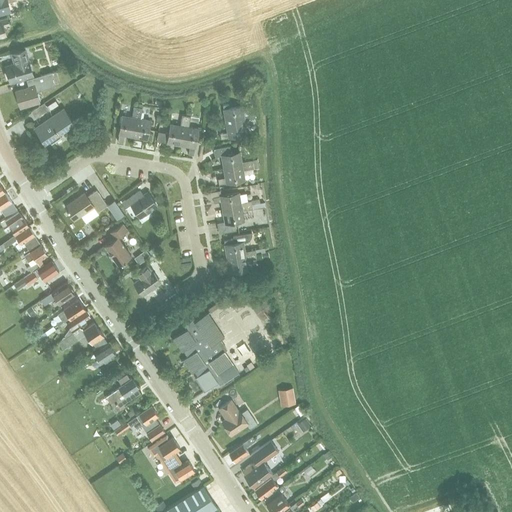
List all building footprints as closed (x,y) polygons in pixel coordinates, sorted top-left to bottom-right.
[(7,2),(15,0),(0,0),(0,13),(9,11),(7,2)] [(0,35),(0,37),(5,36),(4,34),(5,34),(3,25),(8,24),(7,17),(0,19),(0,35)] [(27,69),(30,68),(24,49),(11,53),(14,63),(4,66),(9,83),(29,77),(27,69)] [(51,71),(39,75),(26,79),(28,86),(15,90),(19,107),(38,101),(35,91),(54,85),(52,78),(53,78),(51,71)] [(54,100),(46,106),(48,109),(49,110),(58,104),(54,100)] [(35,118),(48,109),(46,106),(43,102),(30,111),(35,118)] [(249,106),(241,107),(241,106),(229,108),(228,104),(222,105),(225,123),(255,118),(254,114),(251,114),(249,106)] [(132,136),(137,107),(133,106),(131,117),(121,115),(117,141),(122,142),(124,134),(132,136)] [(142,107),(137,107),(132,136),(150,139),(151,133),(147,132),(149,120),(142,119),(143,112),(141,111),(142,107)] [(57,133),(72,122),(63,108),(34,128),(43,142),(48,139),(50,143),(60,136),(57,133)] [(180,144),(185,115),(181,114),(179,125),(170,124),(168,136),(163,135),(162,141),(180,144)] [(190,116),(185,115),(180,144),(189,146),(187,154),(193,154),(197,129),(188,127),(190,116)] [(255,118),(225,123),(227,131),(219,133),(220,138),(246,134),(244,124),(255,122),(255,118)] [(257,158),(252,159),(241,161),(239,151),(230,153),(229,145),(212,147),(213,156),(221,155),(223,168),(258,162),(257,158)] [(258,162),(223,168),(225,177),(217,178),(218,183),(244,179),(242,170),(258,167),(258,162)] [(84,192),(64,206),(73,219),(80,215),(85,223),(98,214),(96,211),(106,204),(96,189),(86,196),(84,192)] [(139,190),(129,197),(132,202),(130,204),(139,217),(156,205),(147,192),(142,195),(139,190)] [(0,208),(5,216),(16,209),(4,191),(0,193),(0,208)] [(247,200),(245,193),(238,194),(238,192),(212,197),(213,202),(221,201),(222,209),(251,204),(251,200),(247,200)] [(251,204),(222,209),(224,221),(217,222),(218,232),(235,229),(234,221),(243,220),(241,210),(252,208),(251,204)] [(119,207),(111,212),(112,213),(116,219),(123,214),(119,207)] [(14,234),(28,225),(22,216),(21,217),(17,211),(4,219),(14,234)] [(117,236),(127,229),(122,223),(110,231),(114,237),(104,244),(117,264),(130,255),(117,236)] [(14,234),(0,243),(0,252),(0,249),(5,246),(15,239),(15,238),(16,237),(17,238),(19,241),(22,240),(28,249),(39,242),(34,234),(28,225),(14,234)] [(233,238),(223,240),(226,258),(256,253),(255,249),(244,251),(242,242),(245,241),(247,241),(249,239),(250,237),(251,235),(251,232),(254,232),(254,231),(232,235),(233,238)] [(47,254),(40,244),(39,242),(28,249),(29,251),(23,255),(30,265),(26,268),(27,269),(29,268),(31,271),(39,266),(36,261),(47,254)] [(256,253),(226,258),(228,267),(220,268),(221,273),(247,269),(245,259),(257,257),(256,253)] [(152,258),(147,261),(152,268),(157,265),(152,258)] [(37,277),(40,274),(44,280),(58,270),(51,260),(44,265),(42,264),(39,266),(31,271),(31,272),(23,278),(22,277),(13,283),(17,289),(26,283),(27,284),(37,277)] [(139,278),(133,283),(142,295),(160,282),(151,270),(147,265),(139,271),(142,276),(140,278),(139,278)] [(58,304),(74,293),(66,282),(40,299),(44,304),(50,299),(54,298),(58,304)] [(174,294),(164,301),(170,309),(180,302),(174,294)] [(228,299),(227,299),(226,296),(207,309),(210,312),(228,299)] [(61,319),(55,323),(58,327),(66,321),(84,309),(77,298),(63,308),(63,309),(57,313),(61,319)] [(31,306),(26,310),(30,315),(35,312),(31,306)] [(84,309),(66,321),(70,327),(62,338),(63,339),(81,327),(78,323),(89,316),(84,309)] [(186,329),(173,338),(175,341),(179,347),(182,351),(183,350),(187,356),(182,359),(184,363),(188,369),(190,372),(191,373),(194,371),(197,375),(194,378),(196,380),(201,388),(203,391),(217,382),(219,384),(238,371),(224,350),(226,349),(220,339),(224,337),(207,312),(194,321),(192,319),(183,325),(186,329)] [(81,327),(63,339),(58,342),(62,349),(76,339),(83,334),(85,337),(87,336),(92,343),(97,350),(107,343),(93,321),(82,329),(81,327)] [(114,353),(107,343),(97,350),(80,361),(75,365),(77,369),(82,365),(83,367),(89,362),(88,361),(96,356),(100,363),(114,353)] [(232,358),(244,353),(240,345),(229,349),(232,358)] [(118,387),(105,396),(116,412),(125,406),(124,404),(140,393),(137,388),(138,387),(131,377),(130,377),(127,372),(119,378),(123,382),(118,386),(118,387)] [(372,391),(380,386),(376,381),(369,386),(372,391)] [(230,400),(219,407),(224,414),(225,414),(228,417),(222,421),(230,434),(247,423),(249,427),(256,422),(247,408),(240,413),(238,410),(237,411),(230,400)] [(135,428),(141,424),(146,432),(150,439),(164,430),(159,423),(158,424),(154,417),(157,415),(150,405),(129,419),(114,430),(116,434),(129,425),(130,426),(132,424),(135,428)] [(295,407),(300,414),(304,412),(299,405),(295,407)] [(134,407),(127,412),(130,416),(136,411),(134,407)] [(297,423),(302,429),(309,425),(304,418),(297,423)] [(116,419),(110,423),(113,428),(120,423),(116,419)] [(165,434),(146,448),(152,456),(153,456),(154,456),(156,454),(174,483),(193,471),(186,460),(182,463),(175,451),(179,448),(170,437),(168,438),(165,434)] [(244,447),(255,440),(252,436),(228,451),(234,461),(248,452),(244,447)] [(263,461),(278,450),(270,440),(249,455),(254,461),(242,470),(245,473),(243,474),(253,487),(272,472),(263,461)] [(328,449),(323,453),(327,459),(332,455),(328,449)] [(122,451),(116,456),(120,462),(126,458),(122,451)] [(310,464),(303,469),(307,474),(313,468),(310,464)] [(275,479),(286,470),(283,466),(254,488),(261,497),(270,490),(277,485),(272,479),(274,478),(275,479)] [(198,478),(190,483),(193,488),(201,483),(198,478)] [(328,492),(330,496),(344,486),(341,483),(328,492)] [(202,484),(160,511),(207,511),(216,506),(202,484)] [(272,492),(262,499),(271,511),(276,511),(288,503),(280,493),(285,489),(282,485),(278,487),(277,489),(272,492)] [(355,491),(348,496),(352,501),(358,496),(355,491)] [(292,511),(291,511),(303,502),(300,498),(281,511),(292,511)] [(163,500),(154,506),(157,511),(166,506),(163,500)] [(316,501),(310,506),(313,510),(320,506),(316,501)]
